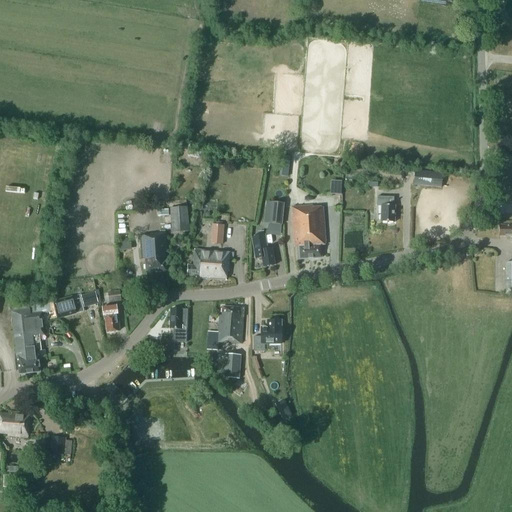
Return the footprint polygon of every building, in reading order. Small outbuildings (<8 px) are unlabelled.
[(283,156),(281,166),(289,167),(290,157),(283,156)] [(414,171),(413,185),(441,188),(442,174),(414,171)] [(332,196),(343,196),(343,182),(332,182),(332,196)] [(395,206),(393,206),(394,198),(377,197),(376,205),(381,205),(380,222),(394,223),(395,206)] [(282,224),(284,204),(272,203),(270,223),(282,224)] [(312,208),(312,206),(291,207),(294,247),(299,247),(300,259),(321,258),(320,246),(325,245),(323,207),(312,208)] [(189,231),(187,207),(170,208),(172,233),(189,231)] [(506,226),(499,226),(499,236),(510,236),(511,237),(511,224),(506,225),(506,226)] [(222,244),(223,226),(213,225),(211,243),(222,244)] [(149,234),(149,235),(140,236),(142,259),(144,259),(146,274),(167,271),(165,252),(168,252),(166,232),(149,234)] [(264,236),(251,238),(255,259),(262,258),(263,268),(275,266),(272,249),(267,250),(264,236)] [(119,240),(120,251),(131,251),(131,239),(119,240)] [(194,250),(193,266),(187,266),(187,276),(196,276),(195,278),(226,280),(226,271),(229,271),(230,252),(194,250)] [(122,302),(121,291),(108,293),(110,303),(122,302)] [(95,292),(81,296),(84,306),(98,302),(95,292)] [(73,301),(72,297),(56,301),(61,318),(85,312),(81,299),(73,301)] [(34,300),(34,298),(20,300),(20,299),(13,300),(15,313),(12,313),(20,375),(41,373),(39,360),(46,360),(45,351),(41,352),(39,336),(44,335),(42,313),(51,312),(49,298),(34,300)] [(116,306),(102,308),(104,319),(106,319),(107,332),(109,332),(111,333),(114,333),(115,331),(119,331),(118,323),(119,323),(118,316),(117,317),(116,313),(117,313),(116,306)] [(219,350),(219,342),(241,343),(243,308),(222,307),(221,316),(219,316),(218,333),(207,332),(206,350),(219,350)] [(185,343),(186,343),(187,310),(171,309),(170,329),(175,329),(175,332),(173,332),(173,340),(186,340),(185,343)] [(282,329),(282,321),(268,321),(268,328),(262,328),(262,337),(254,337),(254,352),(265,352),(265,344),(281,344),(282,329)] [(223,378),(239,379),(241,355),(224,354),(223,378)] [(75,401),(68,391),(64,394),(71,404),(75,401)] [(279,422),(286,418),(279,404),(271,407),(279,422)] [(31,414),(9,412),(8,415),(0,414),(0,432),(8,433),(8,436),(29,438),(31,414)] [(65,454),(66,438),(53,437),(52,453),(65,454)] [(16,475),(4,475),(3,489),(16,489),(16,475)]
